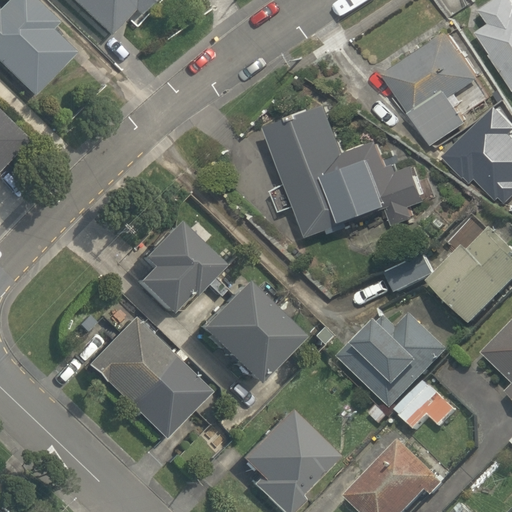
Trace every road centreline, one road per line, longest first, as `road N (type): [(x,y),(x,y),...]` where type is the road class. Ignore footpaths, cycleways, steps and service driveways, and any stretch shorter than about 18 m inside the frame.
road 1 (residential): [(0,277),(138,126),(318,0)]
road 2 (residential): [(0,386),(131,511)]
